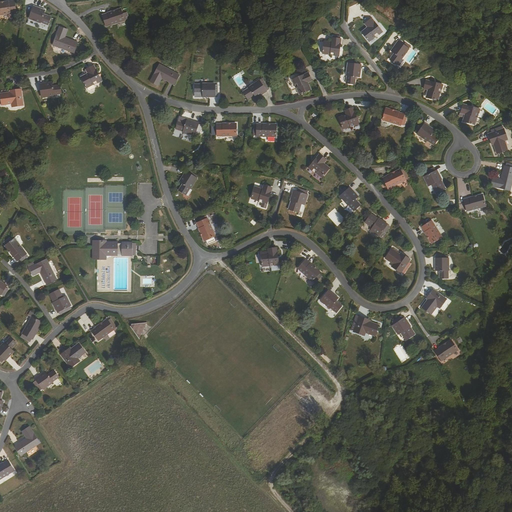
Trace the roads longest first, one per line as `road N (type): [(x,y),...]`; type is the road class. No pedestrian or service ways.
road 1 (residential): [(303,124),(405,225),(419,250),(420,285),(400,305),(367,306),(307,242),(269,234)]
road 2 (track): [(207,256),(347,396)]
road 3 (residential): [(200,257),(193,274),(161,301),(132,312),(90,306),(57,330)]
road 4 (residential): [(200,257),(170,202),(146,114)]
